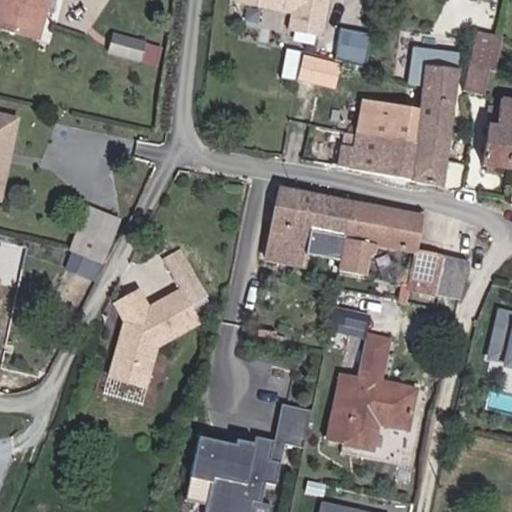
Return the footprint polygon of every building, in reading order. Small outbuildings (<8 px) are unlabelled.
[(0,0),(0,36),(29,44),(33,26),(20,22),(27,0),(0,0)] [(236,0),(235,5),(290,15),(287,33),(324,39),(330,0),(236,0)] [(118,3),(114,19),(144,27),(148,12),(118,3)] [(462,92),(483,96),(493,34),(471,28),(462,92)] [(372,35),(340,30),(335,60),(367,66),(372,35)] [(108,54),(161,62),(162,54),(153,53),(155,40),(112,33),(108,54)] [(429,51),(427,66),(440,68),(442,54),(429,51)] [(440,68),(427,66),(423,89),(420,110),(418,121),(450,128),(458,58),(442,54),(440,68)] [(357,138),(446,160),(450,128),(418,121),(420,110),(383,102),(386,90),(368,86),(357,138)] [(511,99),(502,98),(498,125),(485,123),(481,151),(479,165),(511,169),(511,159),(511,99)] [(15,155),(23,120),(0,114),(0,182),(2,181),(7,154),(15,155)] [(335,165),(442,188),(446,160),(357,138),(308,124),(302,150),(337,158),(335,165)] [(0,199),(4,200),(15,155),(7,154),(2,181),(0,182),(0,199)] [(352,236),(357,204),(281,189),(271,263),(309,270),(314,248),(316,234),(351,241),(352,236)] [(395,212),(357,204),(352,236),(381,243),(389,245),(395,212)] [(395,212),(389,245),(416,251),(421,217),(395,212)] [(82,239),(86,241),(98,245),(108,218),(94,213),(82,239)] [(349,255),(351,241),(316,234),(314,248),(349,255)] [(368,273),(372,252),(379,250),(381,243),(352,236),(347,269),(368,273)] [(93,257),(98,245),(86,241),(80,253),(93,257)] [(410,290),(434,294),(441,257),(416,251),(413,273),(410,290)] [(441,257),(434,294),(459,299),(464,279),(467,265),(441,257)] [(413,273),(399,270),(396,287),(410,290),(413,273)] [(150,341),(190,316),(170,284),(139,303),(129,286),(106,301),(117,318),(104,375),(140,383),(150,341)] [(334,306),(328,331),(363,339),(369,313),(334,306)] [(511,314),(497,311),(487,360),(507,365),(506,371),(511,372),(511,314)] [(384,385),(393,344),(371,339),(361,380),(360,388),(346,451),(366,456),(373,427),(408,435),(418,393),(384,385)] [(360,388),(343,384),(329,448),(346,451),(360,388)] [(237,445),(201,437),(188,501),(209,506),(207,511),(272,511),(274,507),(261,504),(265,485),(277,488),(286,444),(254,437),(252,444),(238,441),(237,445)]
